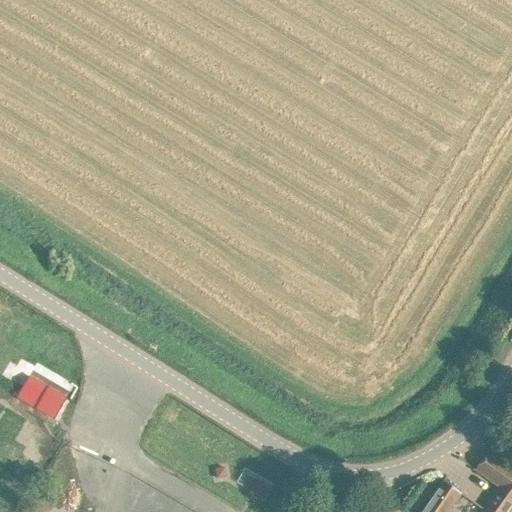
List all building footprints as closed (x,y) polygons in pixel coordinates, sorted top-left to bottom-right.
[(54,422),(67,401),(28,378),(16,399),(54,422)] [(476,469),(475,470),(499,488),(499,487),(511,496),(511,466),(509,464),(507,466),(488,452),(476,469)] [(264,490),(272,475),(260,468),(252,483),(264,490)] [(448,511),(461,494),(443,481),(421,511),(448,511)] [(499,488),(481,511),(511,511),(511,496),(499,487),(499,488)]
